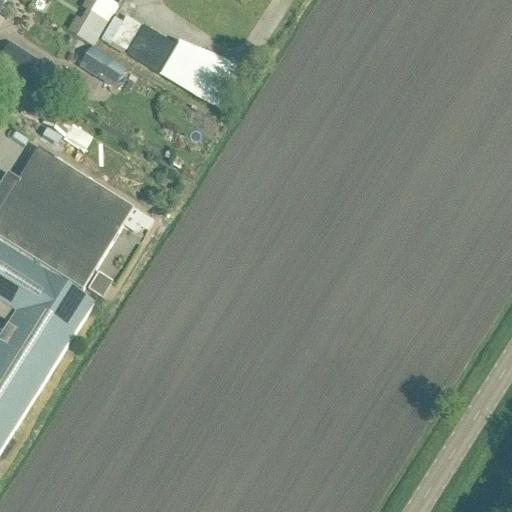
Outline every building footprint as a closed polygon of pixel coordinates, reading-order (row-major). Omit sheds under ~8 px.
[(0,0),(0,17),(10,2),(6,0),(0,0)] [(105,25),(86,15),(81,24),(76,21),(69,35),(92,48),(105,25)] [(29,81),(37,67),(10,51),(2,64),(29,81)] [(83,73),(112,92),(125,73),(96,54),(83,73)] [(58,156),(73,130),(49,117),(34,142),(58,156)] [(0,244),(0,245),(19,257),(80,297),(94,275),(119,237),(122,231),(133,215),(134,213),(132,212),(125,208),(67,170),(39,152),(32,162),(22,178),(16,187),(16,188),(8,183),(0,195),(0,244)] [(0,457),(94,310),(0,249),(0,308),(16,319),(0,344),(0,457)] [(102,304),(113,287),(99,279),(88,296),(102,304)]
